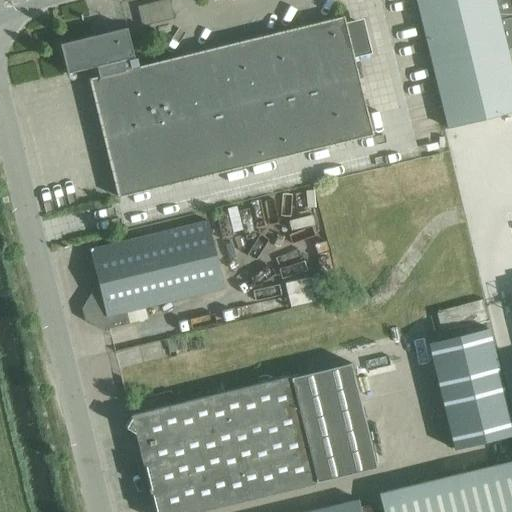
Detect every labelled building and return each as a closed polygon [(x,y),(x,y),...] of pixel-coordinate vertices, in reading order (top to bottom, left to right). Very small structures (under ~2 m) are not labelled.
[(173,0),(161,0),(143,2),(145,20),(175,17),(173,0)] [(511,112),(511,70),(500,20),(511,16),(511,3),(511,0),(415,0),(432,65),(448,128),(511,112)] [(137,68),(137,65),(135,58),(133,59),(125,29),(100,35),(99,30),(91,32),(92,37),(59,45),(66,74),(112,63),(114,74),(88,80),(92,96),(117,197),(371,137),(342,18),(137,68)] [(365,19),(353,21),(356,36),(368,34),(365,19)] [(89,249),(99,290),(91,292),(81,309),(84,320),(101,330),(129,323),(126,311),(223,288),(207,221),(89,249)] [(511,426),(487,328),(427,343),(454,450),(511,435),(511,426)] [(134,432),(153,511),(193,511),(314,483),(314,481),(375,466),(350,363),(289,378),(288,377),(130,415),(131,417),(125,426),(134,432)] [(511,511),(511,460),(378,494),(382,511),(511,511)] [(360,511),(358,500),(306,511),(360,511)]
